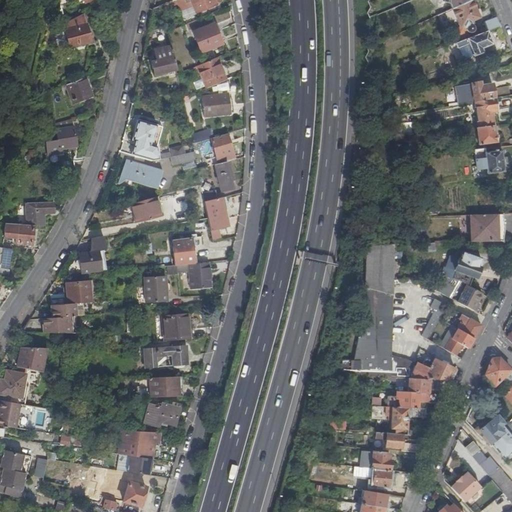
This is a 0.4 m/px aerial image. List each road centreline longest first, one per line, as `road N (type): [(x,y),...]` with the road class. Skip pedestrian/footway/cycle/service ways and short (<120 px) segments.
road 1 (residential): [(173,511),(252,211),(257,67),(246,0)]
road 2 (motorway): [(302,0),(302,139),(291,217),(215,511)]
road 3 (motorway): [(247,511),(324,209),(337,84),(333,0)]
road 4 (residential): [(10,317),(58,246),(106,138),(138,0)]
road 5 (residential): [(487,340),(412,511)]
